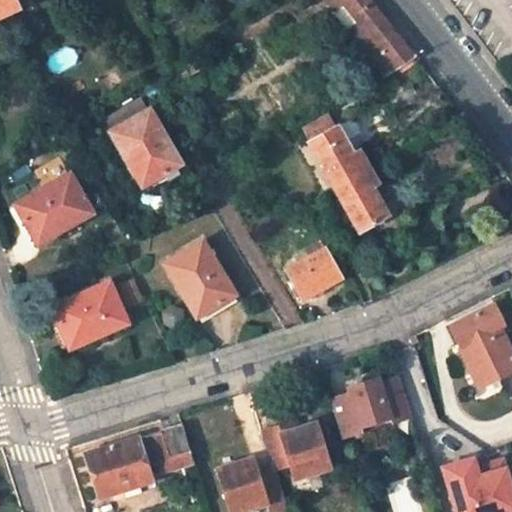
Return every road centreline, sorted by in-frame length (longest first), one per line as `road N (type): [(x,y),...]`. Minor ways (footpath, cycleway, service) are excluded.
road 1 (residential): [(28,423),(59,422),(371,325),(511,257)]
road 2 (tertiary): [(511,137),(405,0)]
